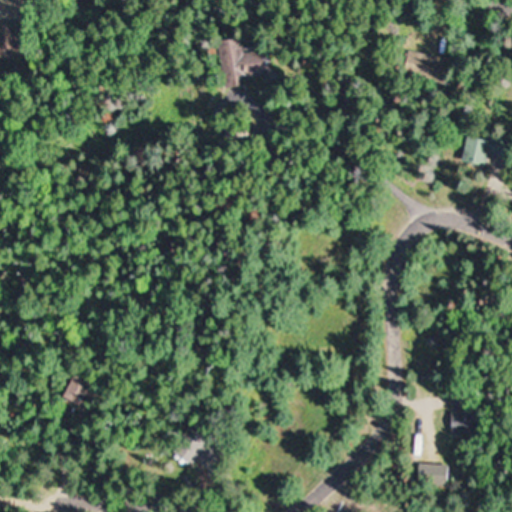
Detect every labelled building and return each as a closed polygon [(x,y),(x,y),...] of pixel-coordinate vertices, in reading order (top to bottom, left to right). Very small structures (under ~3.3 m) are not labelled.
[(247,83),(246,74),(266,72),(263,45),(241,48),(240,36),(217,39),(223,87),(247,83)] [(440,80),(444,59),(406,50),(402,72),(440,80)] [(486,140),(464,136),(459,161),(482,165),(486,140)] [(60,396),(82,408),(96,382),(74,371),(60,396)] [(475,433),(475,392),(450,392),(450,433),(475,433)] [(169,450),(189,463),(205,439),(186,426),(169,450)] [(445,485),(445,463),(414,463),(414,485),(445,485)]
